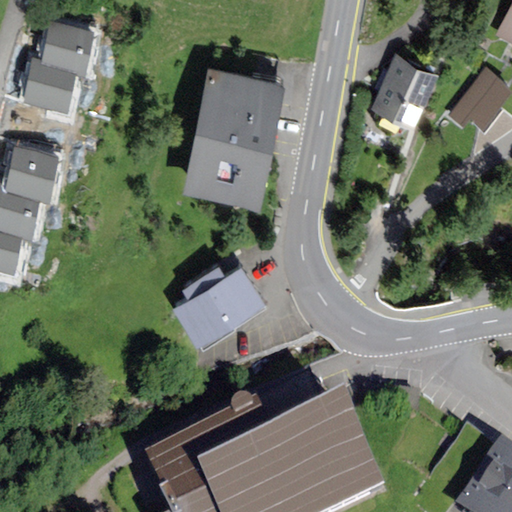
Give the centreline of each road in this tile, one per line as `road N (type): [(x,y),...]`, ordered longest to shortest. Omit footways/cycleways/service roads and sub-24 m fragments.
road 1 (secondary): [(341,0),(303,241),(307,268),(331,310)]
road 2 (residential): [(331,310),(398,231),(511,141)]
